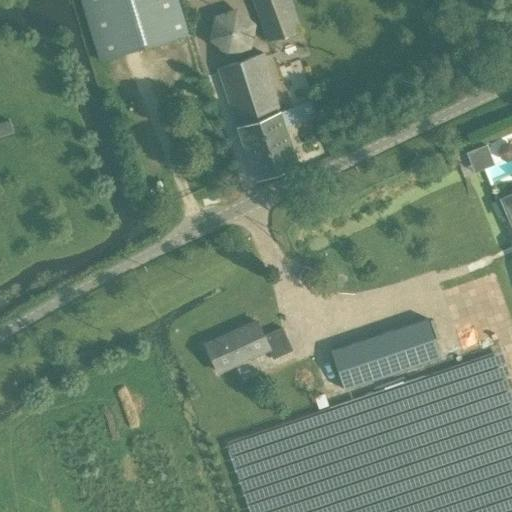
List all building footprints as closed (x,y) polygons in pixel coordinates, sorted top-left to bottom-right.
[(83,0),(102,61),(188,34),(177,0),(83,0)] [(300,30),(289,0),(252,0),(268,42),(300,30)] [(280,110),(264,55),(240,61),(219,68),(237,127),(236,128),(255,181),(298,166),(285,129),(319,117),(312,98),(280,110)] [(10,120),(0,123),(0,136),(14,132),(10,120)] [(511,193),(500,198),(511,227),(511,193)] [(426,319),(332,351),(344,389),(439,358),(438,357),(433,339),(426,319)] [(205,344),(219,375),(271,352),(257,321),(205,344)]
